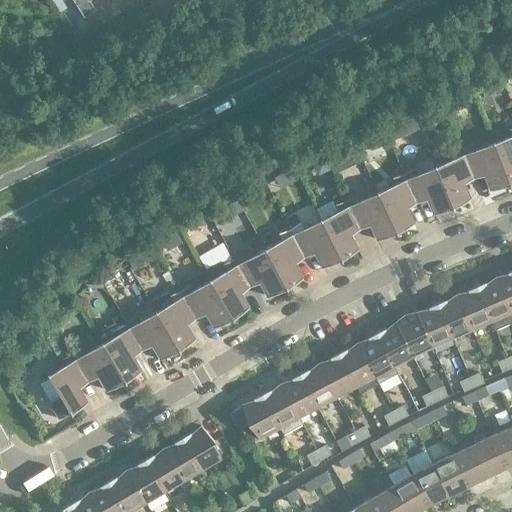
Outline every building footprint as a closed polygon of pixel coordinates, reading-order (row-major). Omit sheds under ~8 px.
[(62,0),(53,0),(60,10),(67,6),(62,0)] [(72,0),(83,17),(95,9),(89,0),(72,0)] [(97,29),(76,39),(82,50),(102,40),(97,29)] [(502,77),(504,83),(511,80),(511,78),(510,74),(502,77)] [(427,108),(412,114),(417,125),(431,119),(427,108)] [(394,125),(385,129),(390,139),(399,136),(394,125)] [(511,127),(508,128),(510,135),(493,142),(493,141),(492,141),(510,186),(510,185),(511,183),(511,127)] [(510,186),(492,141),(492,142),(475,149),(472,143),(461,148),(471,173),(482,169),(490,190),(509,185),(509,186),(510,186)] [(471,173),(461,148),(449,152),(451,159),(435,166),(434,165),(453,209),(453,208),(469,198),(461,178),(471,173)] [(453,209),(434,165),(433,165),(434,166),(417,173),(413,167),(403,173),(414,198),(424,193),(433,214),(452,208),(452,209),(453,209)] [(414,198),(403,173),(391,177),(393,184),(377,191),(377,190),(376,191),(396,234),(397,234),(396,233),(413,223),(404,203),(414,198)] [(248,204),(251,197),(247,191),(237,197),(243,207),(248,204)] [(396,234),(376,191),(376,192),(360,200),(356,193),(346,200),(357,224),(368,219),(377,239),(395,233),(396,235),(396,234)] [(357,224),(346,200),(334,204),(336,211),(320,219),(320,218),(319,218),(341,261),(342,261),(341,260),(357,249),(347,229),(357,224)] [(220,209),(210,215),(215,225),(226,219),(220,209)] [(341,261),(319,218),(319,219),(303,228),(299,222),(289,228),(302,252),(312,247),(322,267),(340,260),(340,261),(341,261)] [(302,252),(289,228),(278,233),(280,240),(265,248),(264,247),(263,247),(286,290),(287,289),(286,288),(302,277),(292,258),(302,252)] [(286,290),(263,247),(263,248),(263,249),(248,257),(243,251),(233,259),(247,282),(257,277),(267,296),(285,289),(286,290)] [(247,282),(233,259),(222,263),(225,270),(210,279),(209,278),(208,278),(233,320),(233,319),(248,307),(237,288),(247,282)] [(511,308),(511,269),(511,270),(511,271),(508,274),(495,277),(510,310),(511,308)] [(186,281),(188,284),(179,290),(193,314),(203,308),(214,327),(232,319),(232,320),(233,320),(208,278),(204,271),(186,281)] [(510,310),(495,277),(485,284),(481,285),(480,283),(476,285),(490,318),(510,310)] [(490,318),(476,285),(471,287),(472,289),(468,291),(456,294),(470,327),(490,318)] [(193,314),(179,290),(169,295),(168,293),(166,292),(150,302),(155,310),(179,352),(180,351),(179,350),(194,338),(183,319),(193,314)] [(470,327),(456,294),(445,301),(441,302),(441,301),(436,303),(451,336),(470,327)] [(451,336),(436,303),(432,305),(432,306),(429,308),(416,311),(431,344),(451,336)] [(179,352),(155,310),(154,310),(155,311),(139,320),(135,315),(125,322),(139,345),(149,339),(160,358),(178,351),(178,352),(179,352)] [(431,344),(416,311),(404,314),(394,322),(411,354),(431,344)] [(139,345),(125,322),(115,326),(113,323),(96,334),(101,342),(125,383),(126,383),(125,382),(140,370),(129,351),(139,345)] [(411,354),(394,322),(384,330),(380,331),(380,330),(375,332),(392,364),(411,354)] [(55,326),(44,339),(57,360),(61,358),(72,353),(55,326)] [(396,372),(392,364),(375,332),(371,334),(372,336),(368,338),(356,342),(373,374),(377,382),(396,372)] [(125,383),(101,342),(100,342),(101,343),(85,352),(81,346),(72,353),(85,377),(95,371),(106,390),(124,382),(125,383)] [(373,374),(356,342),(346,350),(342,352),(341,350),(337,353),(354,384),(373,374)] [(85,377),(72,353),(61,358),(64,365),(48,374),(48,373),(46,373),(59,395),(49,402),(59,419),(70,414),(71,415),(72,414),(71,413),(87,401),(75,383),(85,377)] [(354,384),(337,353),(333,355),(334,356),(330,359),(318,363),(335,394),(354,384)] [(511,368),(507,357),(497,361),(501,372),(511,368)] [(335,394),(318,363),(308,371),(304,372),(303,371),(299,373),(316,405),(335,394)] [(478,369),(467,374),(472,385),(482,380),(478,369)] [(316,405),(299,373),(295,375),(296,377),(292,379),(280,383),(297,415),(316,405)] [(472,385),(467,374),(457,379),(462,389),(472,385)] [(301,423),(297,415),(280,383),(270,391),(266,392),(265,391),(261,393),(278,425),(282,433),(301,423)] [(442,386),(431,391),(436,401),(447,396),(442,386)] [(488,394),(484,386),(473,391),(477,399),(488,394)] [(436,401),(431,391),(421,396),(426,406),(436,401)] [(477,399),(473,391),(461,396),(465,405),(477,399)] [(278,425),(261,393),(257,396),(257,397),(254,399),(241,404),(230,413),(239,428),(251,421),(258,436),(278,425)] [(403,405),(393,410),(398,420),(408,415),(403,405)] [(446,414),(442,405),(431,411),(435,419),(446,414)] [(398,420),(393,410),(383,415),(388,425),(398,420)] [(435,419),(431,411),(420,416),(424,424),(435,419)] [(186,434),(181,436),(200,467),(219,456),(211,443),(213,441),(214,440),(201,425),(190,434),(186,435),(186,434)] [(364,425),(354,430),(360,441),(370,435),(364,425)] [(404,434),(400,426),(389,432),(394,440),(404,434)] [(511,463),(511,426),(492,434),(506,466),(511,463)] [(360,441),(354,430),(345,436),(350,446),(360,441)] [(394,440),(389,432),(378,437),(383,446),(394,440)] [(506,466),(492,434),(471,444),(487,476),(506,466)] [(200,467),(181,436),(177,439),(178,440),(175,443),(163,447),(181,478),(200,467)] [(325,443),(315,449),(321,459),(330,453),(325,443)] [(487,476),(471,444),(452,454),(467,485),(487,476)] [(181,478),(163,447),(153,456),(149,457),(148,456),(144,458),(163,489),(181,478)] [(364,456),(359,448),(348,454),(353,462),(364,456)] [(321,459),(315,449),(305,455),(311,465),(321,459)] [(353,462),(348,454),(338,460),(342,468),(353,462)] [(467,485),(452,454),(432,463),(448,495),(467,485)] [(163,489),(144,458),(140,461),(141,462),(138,465),(126,470),(144,500),(163,489)] [(448,495),(432,463),(412,473),(428,504),(448,495)] [(144,500),(126,470),(116,478),(112,479),(111,478),(107,481),(126,511),(144,500)] [(329,479),(324,471),(314,478),(318,486),(329,479)] [(414,511),(428,504),(412,473),(392,485),(407,511),(414,511)] [(272,475),(264,480),(262,481),(268,490),(278,485),(272,475)] [(318,486),(314,478),(303,484),(308,492),(318,486)] [(124,511),(126,511),(107,481),(103,483),(104,484),(101,487),(89,492),(100,511),(124,511)] [(407,511),(392,485),(373,496),(382,511),(407,511)] [(301,496),(296,488),(285,494),(290,503),(301,496)] [(238,495),(244,505),(253,500),(247,490),(238,495)] [(100,511),(89,492),(79,500),(75,501),(74,500),(70,503),(75,511),(100,511)] [(382,511),(373,496),(355,507),(357,511),(382,511)] [(75,511),(70,503),(61,508),(64,511),(75,511)]
